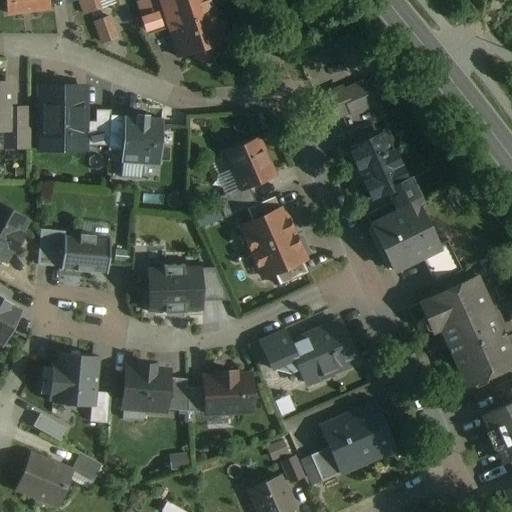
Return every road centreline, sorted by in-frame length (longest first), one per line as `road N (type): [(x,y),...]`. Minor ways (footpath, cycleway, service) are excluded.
road 1 (residential): [(365,277),(236,333),(155,337),(70,317)]
road 2 (residential): [(287,92),(186,102),(49,48),(0,48)]
road 3 (residential): [(457,477),(365,277)]
road 4 (primary): [(384,0),(511,161)]
road 5 (residential): [(365,277),(287,92)]
